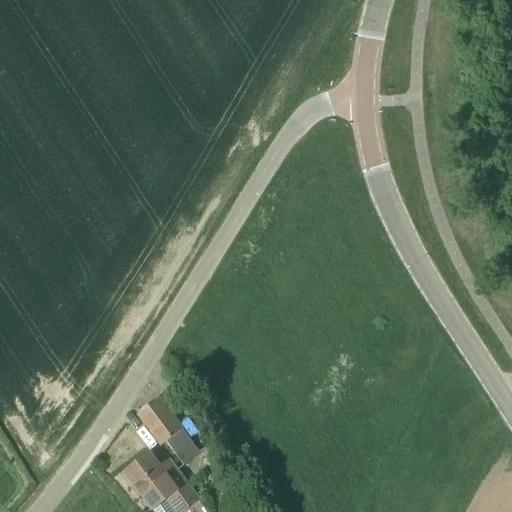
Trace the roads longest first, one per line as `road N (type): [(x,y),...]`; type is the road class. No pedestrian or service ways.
road 1 (unclassified): [(48,511),(110,427),(286,141),(310,112),(365,102)]
road 2 (tertiary): [(511,401),(405,233),(378,171),(365,102)]
